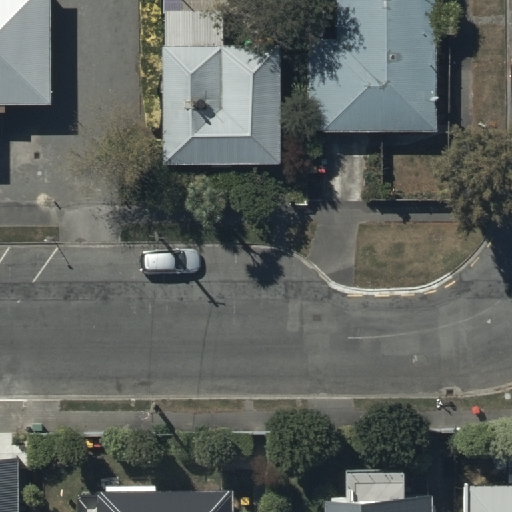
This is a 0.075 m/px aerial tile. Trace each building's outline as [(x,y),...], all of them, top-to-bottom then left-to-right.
[(46,0),(0,0),(0,95),(47,95),(46,0)] [(435,0),(335,0),(336,36),(308,37),(308,129),(436,128),(435,0)] [(223,7),(163,7),(163,160),(279,160),(279,42),(223,41),(223,7)] [(19,511),(19,460),(0,460),(0,511),(19,511)] [(349,494),(326,494),(326,511),(431,511),(431,492),(405,492),(404,469),(349,471),(349,494)] [(511,511),(511,483),(470,484),(470,511),(511,511)] [(104,496),(82,496),(82,511),(227,511),(227,488),(104,491),(104,496)]
